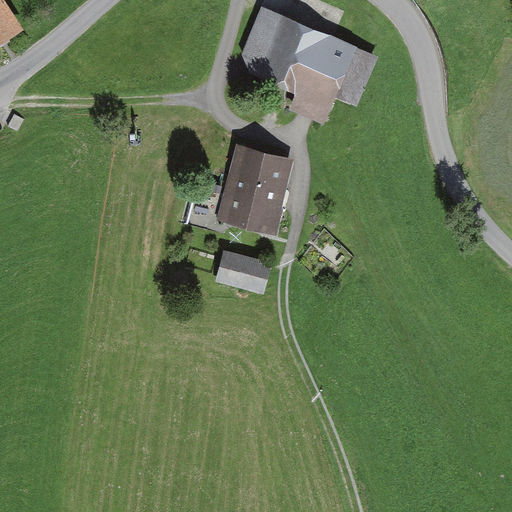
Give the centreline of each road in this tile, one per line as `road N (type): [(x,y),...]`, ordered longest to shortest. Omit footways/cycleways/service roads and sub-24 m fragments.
road 1 (unclassified): [(390,0),(424,56),(439,135),(462,194),(511,254)]
road 2 (track): [(357,511),(284,322),(289,253)]
road 3 (track): [(216,92),(192,100),(0,101)]
road 4 (unclassified): [(0,82),(104,0)]
